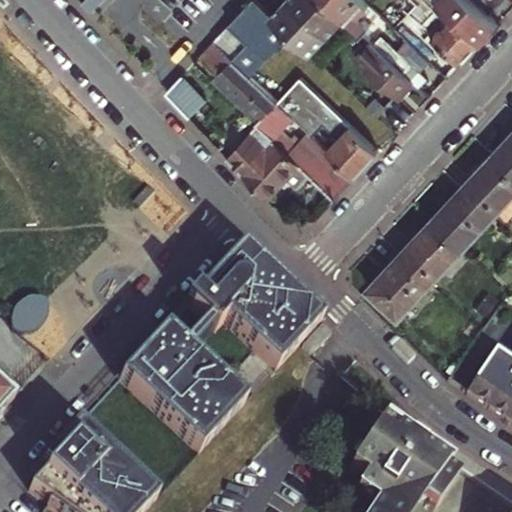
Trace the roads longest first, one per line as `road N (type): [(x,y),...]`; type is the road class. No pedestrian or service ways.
road 1 (residential): [(232,211),(0,465)]
road 2 (residential): [(511,50),(300,276)]
road 3 (residential): [(511,456),(437,404),(300,276)]
road 4 (residential): [(30,0),(136,109)]
road 5 (residential): [(238,0),(136,109)]
road 6 (residential): [(136,109),(232,211)]
